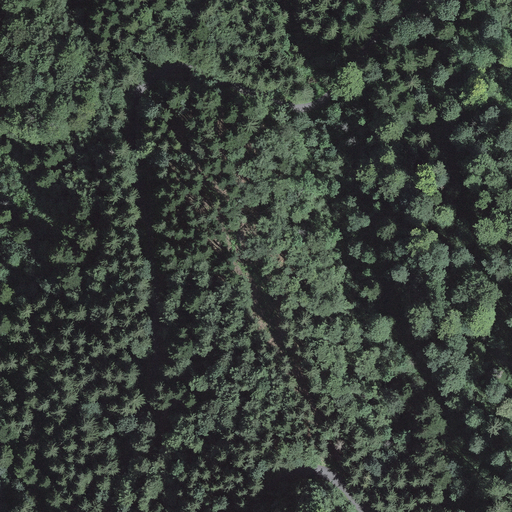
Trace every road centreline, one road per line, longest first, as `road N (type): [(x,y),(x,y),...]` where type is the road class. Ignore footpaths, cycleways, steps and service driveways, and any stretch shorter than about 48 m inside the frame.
road 1 (track): [(409,0),(316,104),(278,105),(178,69),(156,74),(138,91),(132,126),(149,206),(155,320),(149,398),(111,511)]
road 2 (track): [(247,511),(274,485),(303,472),(331,476),(364,511)]
